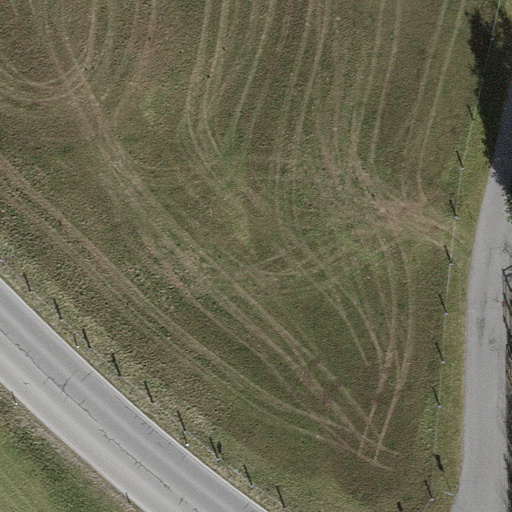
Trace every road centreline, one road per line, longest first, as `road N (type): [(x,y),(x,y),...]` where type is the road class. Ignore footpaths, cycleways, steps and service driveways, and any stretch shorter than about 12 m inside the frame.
road 1 (track): [(481,511),(487,292),(511,165)]
road 2 (tertiary): [(210,511),(0,329)]
